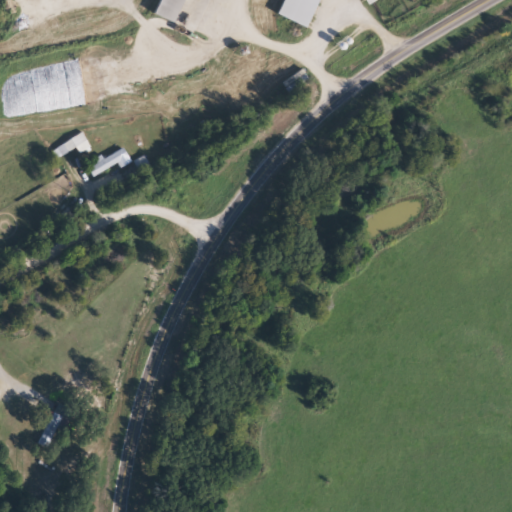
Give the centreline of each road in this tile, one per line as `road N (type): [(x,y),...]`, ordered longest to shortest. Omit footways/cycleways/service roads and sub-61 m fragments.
road 1 (tertiary): [(122,511),(161,351),(202,265),(260,179),(371,74),(492,0)]
road 2 (residential): [(0,271),(132,202),(170,210),(217,241)]
